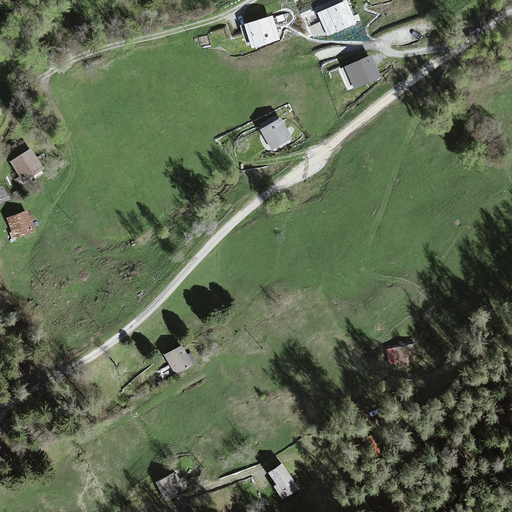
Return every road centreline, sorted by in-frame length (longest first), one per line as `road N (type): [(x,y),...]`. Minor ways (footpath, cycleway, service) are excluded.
road 1 (unclassified): [(511,10),(246,211),(130,327),(0,411)]
road 2 (track): [(252,0),(211,20),(73,59),(0,111)]
road 3 (track): [(46,211),(73,164),(44,75)]
